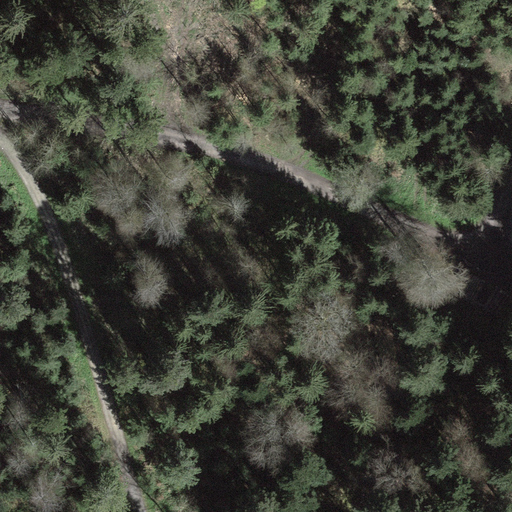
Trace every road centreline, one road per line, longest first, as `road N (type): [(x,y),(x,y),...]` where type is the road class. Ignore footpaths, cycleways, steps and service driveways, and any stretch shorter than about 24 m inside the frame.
road 1 (track): [(0,134),(64,265),(138,511)]
road 2 (track): [(0,107),(306,176)]
road 3 (track): [(511,279),(306,176)]
